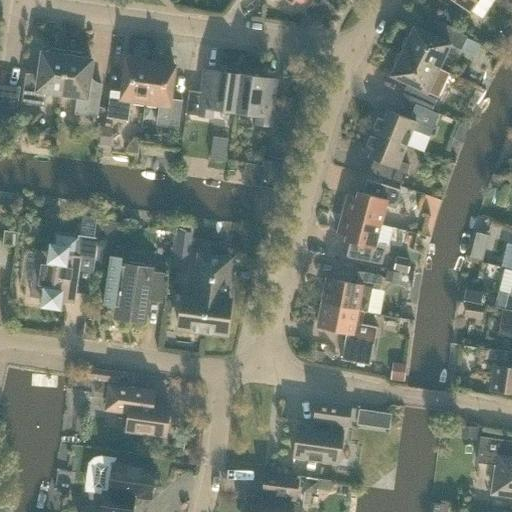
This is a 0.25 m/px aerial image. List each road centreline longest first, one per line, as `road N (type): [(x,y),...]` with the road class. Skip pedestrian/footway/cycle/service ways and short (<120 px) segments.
road 1 (residential): [(260,374),(328,115),(357,50)]
road 2 (residential): [(357,50),(22,3)]
road 3 (residential): [(511,415),(260,374)]
road 4 (residential): [(227,370),(0,338)]
road 5 (residential): [(227,370),(203,511)]
